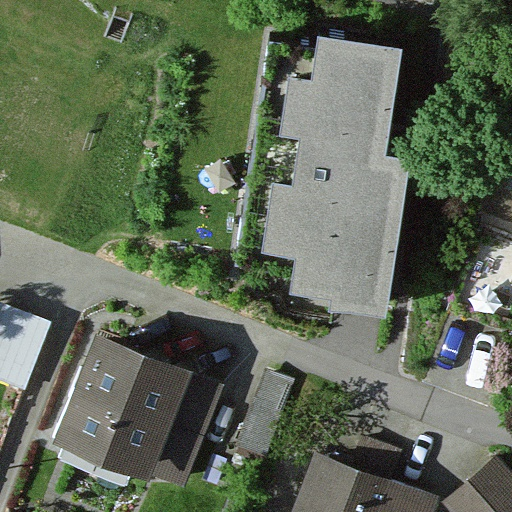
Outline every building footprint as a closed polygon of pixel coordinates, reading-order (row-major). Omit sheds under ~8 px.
[(321,0),(321,6),(289,0),(279,0),(234,253),(386,280),(417,107),(392,102),(410,0),(321,0)] [(0,334),(0,362),(30,373),(53,311),(14,297),(0,334)] [(189,371),(92,333),(50,440),(147,479),(189,371)] [(313,452),(291,511),(426,511),(433,494),(313,452)] [(441,511),(508,511),(511,487),(511,476),(493,457),(439,509),(441,511)]
